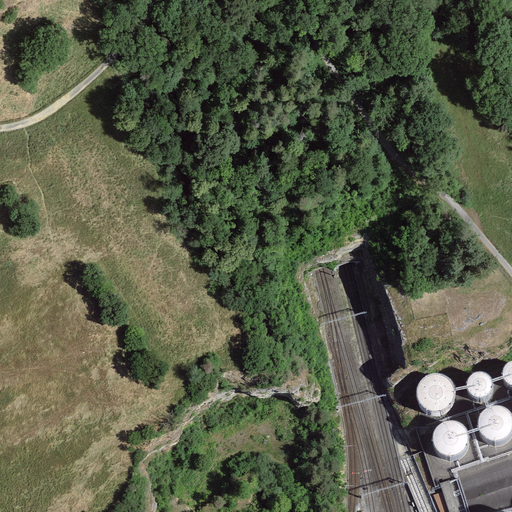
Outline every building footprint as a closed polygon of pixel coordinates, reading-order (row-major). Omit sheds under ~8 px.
[(511,368),(507,370),(502,378),(504,387),(511,391),(511,368)] [(486,383),(477,378),(470,381),(465,389),(467,397),(476,402),(485,399),(489,390),(486,383)] [(444,386),(433,381),(421,386),(416,399),(420,410),(431,415),(442,413),(449,407),(450,394),(444,386)] [(504,416),(493,412),(481,417),(476,430),(481,441),(491,446),(502,444),(509,437),(510,425),(504,416)] [(459,431),(448,427),(435,432),(430,445),(435,456),(446,461),(456,459),(463,452),(465,440),(459,431)] [(464,511),(462,480),(442,482),(443,494),(437,494),(437,503),(440,503),(441,511),(464,511)]
